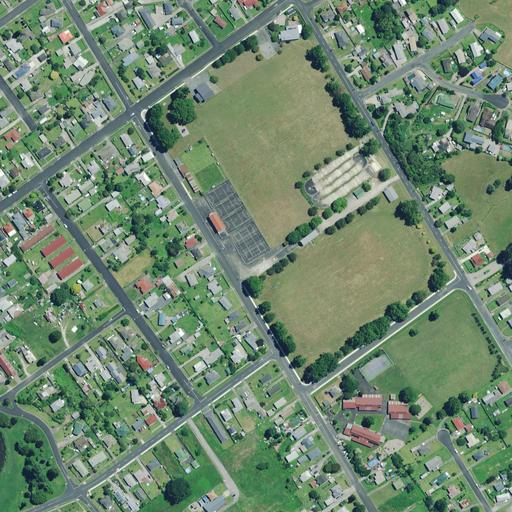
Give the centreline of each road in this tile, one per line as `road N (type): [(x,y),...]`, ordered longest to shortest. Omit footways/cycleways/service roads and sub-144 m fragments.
road 1 (residential): [(133,111),(276,350)]
road 2 (residential): [(356,99),(463,277)]
road 3 (unclassified): [(303,394),(463,277)]
road 4 (residential): [(37,180),(130,307)]
road 5 (residential): [(77,492),(202,404)]
road 6 (residential): [(11,392),(130,307)]
road 7 (residential): [(303,394),(373,511)]
road 8 (residential): [(66,0),(133,111)]
road 9 (residential): [(130,307),(202,404)]
